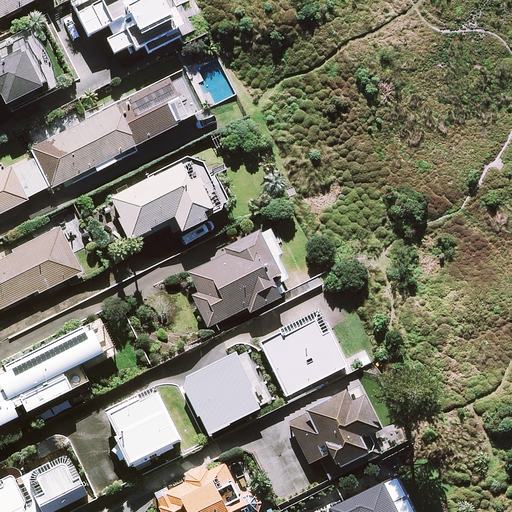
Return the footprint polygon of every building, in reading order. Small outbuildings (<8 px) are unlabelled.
[(0,0),(0,18),(35,0),(0,0)] [(114,34),(109,37),(116,53),(144,40),(149,51),(193,31),(183,10),(176,13),(169,0),(87,0),(76,5),(90,35),(105,28),(110,26),(114,34)] [(62,85),(33,30),(0,46),(0,96),(5,94),(10,104),(37,90),(40,95),(62,85)] [(181,72),(33,149),(36,155),(1,173),(0,170),(0,214),(53,188),(54,189),(71,180),(73,183),(140,148),(139,145),(202,112),(181,72)] [(187,158),(113,197),(123,216),(120,218),(132,240),(178,216),(185,230),(210,217),(207,213),(232,200),(219,177),(213,180),(204,162),(187,158)] [(282,273),(261,230),(224,248),(226,254),(190,272),(200,292),(194,295),(209,326),(249,307),(251,311),(284,295),(278,283),(275,276),(282,273)] [(0,309),(82,272),(63,231),(0,259),(0,309)] [(347,366),(323,315),(263,344),(287,394),(347,366)] [(117,353),(99,319),(0,370),(0,374),(7,387),(0,390),(0,425),(21,414),(16,406),(25,401),(30,411),(74,388),(91,379),(86,369),(117,353)] [(263,406),(235,352),(182,380),(210,433),(263,406)] [(382,446),(354,388),(288,419),(310,463),(333,452),(339,466),(382,446)] [(180,446),(156,396),(109,418),(133,468),(180,446)] [(61,448),(55,436),(35,445),(41,457),(61,448)] [(43,511),(88,489),(70,453),(17,479),(14,473),(0,480),(0,511),(43,511)] [(239,494),(223,461),(187,478),(188,482),(156,498),(163,511),(259,511),(260,511),(262,509),(263,506),(263,504),(263,502),(263,500),(262,497),(261,495),(260,493),(258,492),(256,491),(254,490),(252,489),(249,489),(247,490),(245,490),(243,491),(241,493),(239,494)] [(400,511),(384,480),(330,507),(332,511),(400,511)]
